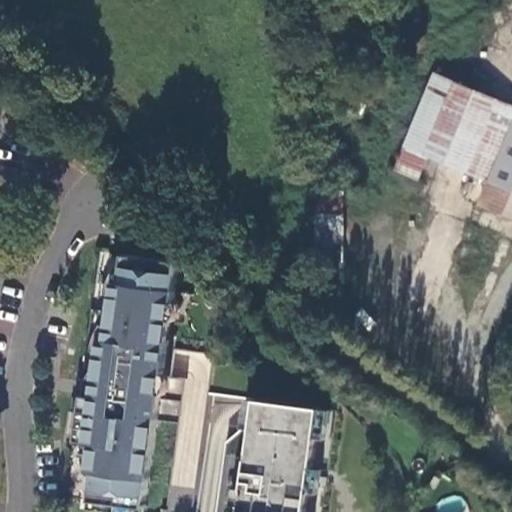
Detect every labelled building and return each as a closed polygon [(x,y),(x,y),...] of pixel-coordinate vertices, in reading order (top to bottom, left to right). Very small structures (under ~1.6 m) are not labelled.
[(511,108),(428,73),(398,144),(419,152),(483,179),(511,108)] [(511,108),(483,179),(473,201),(511,217),(511,108)] [(410,175),(419,152),(398,144),(389,166),(410,175)] [(337,186),(309,186),(309,267),(338,267),(337,186)] [(428,306),(463,220),(426,204),(405,201),(395,223),(374,277),(373,282),(428,306)] [(374,277),(395,223),(384,219),(365,273),(374,277)] [(507,238),(463,220),(428,306),(471,325),(507,238)] [(178,264),(124,256),(120,284),(115,284),(106,341),(100,340),(94,383),(79,381),(77,395),(75,395),(72,411),(80,412),(75,442),(91,444),(87,473),(92,474),(88,502),(143,510),(178,264)] [(160,399),(158,412),(176,415),(178,401),(160,399)] [(306,511),(320,411),(256,403),(249,461),(238,460),(237,478),(246,479),(241,511),(306,511)]
